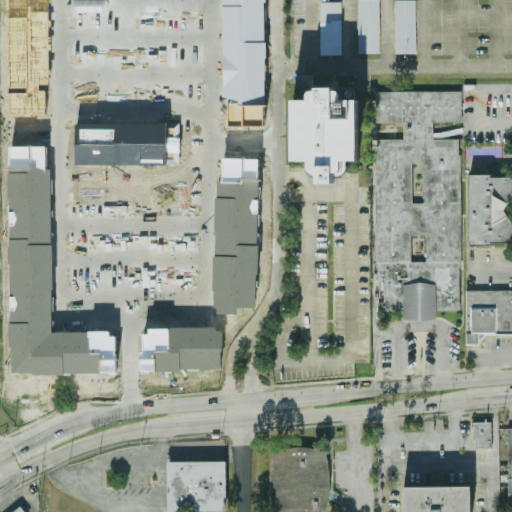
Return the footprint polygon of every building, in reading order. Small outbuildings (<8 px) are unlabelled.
[(358,0),(359,54),(381,54),(380,0),(358,0)] [(395,54),(417,54),(416,0),(399,0),(395,0),(395,54)] [(270,1),(271,37),(285,36),(284,1),(270,1)] [(342,2),(320,2),(321,55),(342,55),(342,2)] [(359,161),(359,100),(343,100),(343,90),(309,90),(309,100),(293,100),(294,161),(307,161),(307,174),(318,174),(318,184),(335,184),(334,176),(343,176),(343,162),(359,161)] [(459,311),(437,311),(437,322),(404,322),(404,311),(384,311),(384,292),(379,292),(379,268),(376,268),(375,140),(405,140),(405,123),(375,124),(375,92),(463,91),(463,123),(433,123),(433,140),(457,140),(457,155),(463,155),(464,268),(459,268),(459,311)] [(471,245),(511,244),(511,206),(511,205),(511,176),(470,177),(471,245)] [(466,291),(511,290),(511,334),(486,334),(480,341),(480,344),(467,344),(466,291)] [(474,423),(491,423),(492,447),(474,448),(474,442),(471,442),(470,428),(474,428),(474,423)] [(272,454),(282,451),(298,448),(314,448),(327,453),(329,467),(330,482),(329,497),(326,510),(318,511),(281,511),(273,510),(271,497),(270,483),(270,465),(272,454)] [(168,511),(227,511),(227,461),(168,462),(168,511)] [(404,487),(404,511),(470,511),(470,486),(404,487)]
